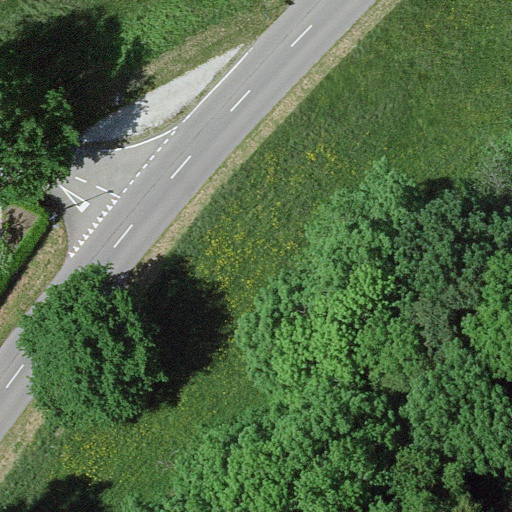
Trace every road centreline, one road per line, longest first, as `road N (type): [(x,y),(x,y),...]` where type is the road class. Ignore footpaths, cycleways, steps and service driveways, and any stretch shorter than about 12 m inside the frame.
road 1 (tertiary): [(337,0),(144,208)]
road 2 (tertiary): [(144,208),(0,399)]
road 3 (residential): [(0,169),(67,176),(144,208)]
